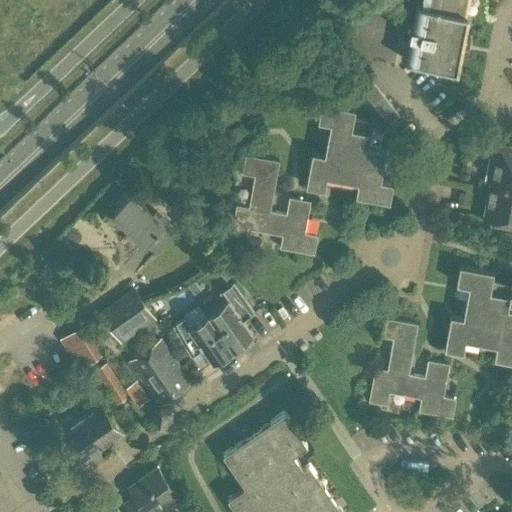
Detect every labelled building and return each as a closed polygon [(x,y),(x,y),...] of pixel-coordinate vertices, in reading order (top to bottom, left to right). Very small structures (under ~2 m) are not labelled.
[(48,0),(0,0),(0,71),(0,72),(43,33),(32,25),(48,0)] [(464,12),(466,0),(427,0),(426,5),(415,2),(404,59),(429,64),(436,75),(447,68),(455,69),(466,13),(464,12)] [(388,123),(399,114),(353,55),(342,64),(388,123)] [(331,122),(325,153),(313,151),(306,184),(325,188),(327,175),(358,181),(356,193),(390,200),(393,182),(380,179),(386,147),(366,144),(371,120),(354,117),(356,108),(322,101),(319,119),(331,122)] [(371,128),(369,138),(379,140),(381,130),(371,128)] [(511,145),(492,142),(485,180),(490,181),(483,218),(511,223),(511,145)] [(249,205),(270,209),(280,160),(246,153),(243,171),(255,173),(249,205)] [(130,194),(113,212),(145,242),(147,240),(157,249),(176,229),(156,209),(152,214),(130,194)] [(286,212),(282,234),(281,246),(314,252),(318,233),(305,231),(311,199),(289,195),(286,212)] [(270,209),(249,205),(237,203),(230,236),(249,240),(251,228),(282,234),(286,212),(270,209)] [(511,307),(505,306),(509,283),(493,280),(494,270),(460,264),(457,282),(469,284),(463,316),(451,314),(445,347),(463,351),(465,338),(497,344),(495,357),(511,360),(511,307)] [(207,313),(233,348),(253,333),(243,319),(253,311),(233,282),(219,292),(225,300),(207,313)] [(136,289),(103,313),(122,340),(155,317),(136,289)] [(233,348),(207,313),(191,325),(185,316),(172,325),(174,328),(170,330),(169,336),(172,340),(177,342),(181,339),(192,354),(202,347),(212,363),(233,348)] [(388,368),(409,372),(418,322),(384,315),(381,334),(394,336),(388,368)] [(83,324),(63,337),(85,369),(95,362),(93,359),(102,353),(83,324)] [(27,390),(66,363),(44,331),(5,358),(27,390)] [(161,338),(129,361),(160,403),(191,380),(161,338)] [(429,359),(426,375),(421,396),(419,408),(453,415),(456,396),(443,394),(449,363),(429,359)] [(96,367),(116,401),(128,395),(107,361),(96,367)] [(409,372),(388,368),(375,365),(369,399),(387,403),(390,390),(421,396),(426,375),(410,372),(409,372)] [(136,380),(126,387),(138,404),(148,397),(136,380)] [(88,409),(81,414),(102,443),(121,429),(101,400),(98,403),(93,395),(83,402),(88,409)] [(343,511),(309,462),(302,467),(293,453),(307,443),(284,410),(223,453),(245,485),(227,497),(237,511),(343,511)] [(102,443),(81,414),(75,418),(69,412),(59,418),(64,426),(61,428),(82,457),(102,443)] [(0,459),(4,468),(20,461),(8,436),(0,439),(0,459)] [(157,465),(128,485),(134,495),(123,502),(130,511),(158,511),(180,498),(157,465)]
